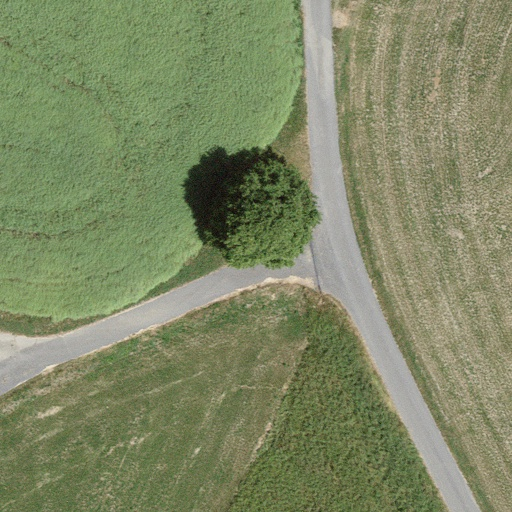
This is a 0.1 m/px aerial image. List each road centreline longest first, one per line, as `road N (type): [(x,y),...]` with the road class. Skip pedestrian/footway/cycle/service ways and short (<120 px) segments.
road 1 (unclassified): [(459,511),(331,244),(311,64),(314,0)]
road 2 (track): [(0,373),(39,340),(331,244)]
